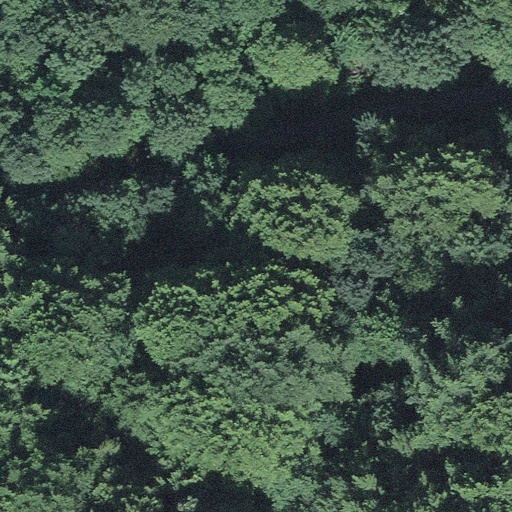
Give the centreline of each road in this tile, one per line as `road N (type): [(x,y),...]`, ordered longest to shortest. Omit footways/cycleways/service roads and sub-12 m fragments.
road 1 (track): [(0,215),(433,97),(511,83)]
road 2 (trunk): [(511,300),(143,511)]
